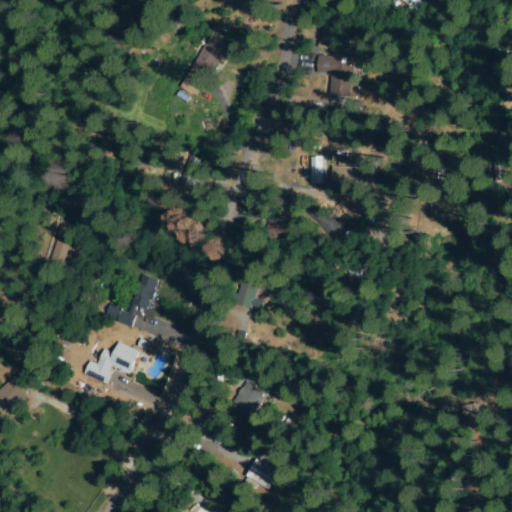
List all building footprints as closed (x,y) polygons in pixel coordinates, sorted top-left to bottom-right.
[(406,11),(405,0),(419,0),(419,10),(406,11)] [(323,27),(338,31),(333,50),(318,46),(323,27)] [(181,85),(211,37),(225,46),(194,94),(181,85)] [(353,54),(353,97),(332,97),(332,76),(318,76),(319,59),(332,59),(332,54),(353,54)] [(203,161),(191,190),(180,186),(192,156),(203,161)] [(374,186),(335,188),(335,169),(373,168),(374,186)] [(289,235),(269,236),(269,227),(289,226),(289,235)] [(70,246),(64,263),(52,258),(57,241),(70,246)] [(377,280),(368,292),(345,275),(354,262),(377,280)] [(143,277),(158,283),(147,310),(133,305),(143,277)] [(235,284),(257,287),(255,309),(232,307),(235,284)] [(110,305),(137,318),(132,329),(105,316),(110,305)] [(100,385),(88,373),(122,340),(141,359),(123,376),(115,368),(100,385)] [(5,413),(0,407),(0,393),(19,375),(31,388),(5,413)] [(234,401),(248,384),(266,397),(252,415),(234,401)] [(203,420),(227,436),(222,444),(197,427),(203,420)] [(244,476),(268,490),(278,472),(255,458),(244,476)]
